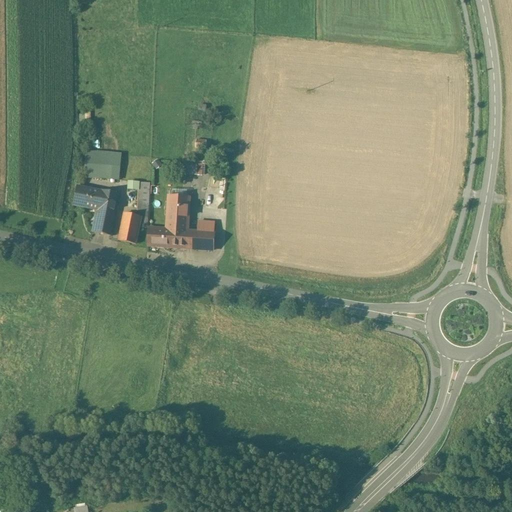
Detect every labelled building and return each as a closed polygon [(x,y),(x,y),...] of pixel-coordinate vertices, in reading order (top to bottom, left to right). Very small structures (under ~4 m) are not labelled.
[(206,141),(196,140),(195,148),(205,149),(206,141)] [(115,154),(100,152),(99,166),(120,168),(122,154),(115,154)] [(197,161),(183,160),(182,175),(196,175),(197,161)] [(99,166),(84,166),(84,179),(119,181),(120,168),(99,166)] [(138,183),(128,182),(128,190),(138,191),(138,183)] [(149,184),(138,183),(138,191),(136,217),(141,218),(139,227),(147,227),(149,184)] [(99,192),(75,187),(72,206),(96,211),(99,192)] [(118,195),(100,191),(99,192),(96,211),(91,233),(109,237),(118,195)] [(190,198),(167,196),(165,229),(187,231),(190,198)] [(136,217),(124,214),(118,241),(135,245),(139,227),(141,218),(136,217)] [(214,223),(198,222),(197,232),(213,233),(214,223)] [(165,229),(148,227),(146,247),(186,250),(187,231),(165,229)] [(197,232),(187,231),(186,250),(213,252),(214,233),(213,233),(197,232)] [(88,511),(88,503),(74,504),(74,511),(88,511)]
